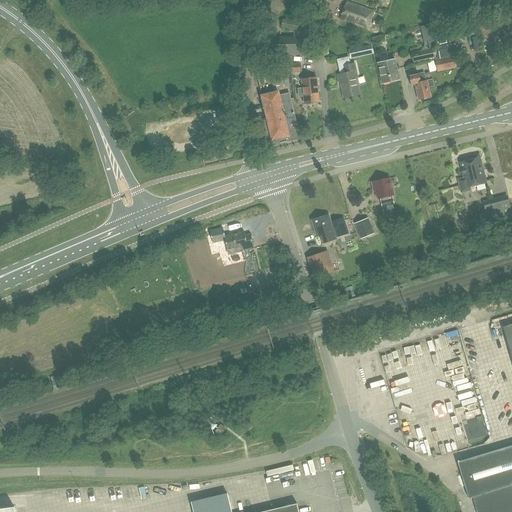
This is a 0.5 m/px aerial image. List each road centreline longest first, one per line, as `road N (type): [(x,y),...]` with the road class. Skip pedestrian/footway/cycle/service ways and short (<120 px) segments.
road 1 (unclassified): [(0,475),(219,469),(284,455),(347,429)]
road 2 (tertiary): [(347,429),(308,292),(273,192),(259,177)]
road 3 (secondary): [(259,177),(511,112)]
road 4 (unclassified): [(259,177),(247,160),(251,0)]
road 5 (primary): [(85,97),(122,229)]
road 6 (primary): [(151,217),(85,97)]
road 7 (primary): [(0,281),(122,229)]
road 8 (primary): [(85,97),(36,37),(0,10)]
